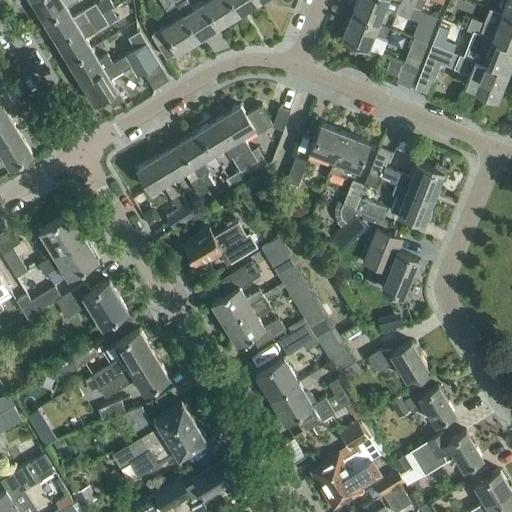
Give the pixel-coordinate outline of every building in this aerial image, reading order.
[(32,0),(32,1),(44,21),(67,7),(62,0),(32,0)] [(44,21),(57,41),(111,9),(105,0),(101,0),(73,17),(67,7),(44,21)] [(160,0),(167,11),(177,5),(174,0),(160,0)] [(177,5),(183,15),(198,39),(219,27),(204,2),(192,10),(185,0),(174,0),(177,5)] [(207,0),(204,2),(219,27),(239,14),(230,0),(207,0)] [(230,0),(239,14),(260,2),(258,0),(230,0)] [(394,0),(356,0),(352,12),(390,27),(395,13),(409,19),(413,7),(394,0)] [(416,0),(413,7),(421,11),(425,0),(416,0)] [(489,8),(489,9),(511,17),(511,0),(506,0),(502,13),(489,8)] [(57,41),(69,62),(92,48),(86,37),(117,18),(111,9),(57,41)] [(471,18),(467,29),(511,46),(511,17),(489,9),(483,23),(471,18)] [(427,42),(432,28),(437,17),(422,11),(421,11),(417,22),(411,36),(414,37),(427,42)] [(390,27),(352,12),(342,38),(369,48),(374,35),(385,40),(390,27)] [(198,39),(183,15),(152,34),(166,58),(177,52),(178,52),(179,52),(179,51),(198,39)] [(453,44),(445,41),(449,31),(439,27),(432,44),(450,51),(453,44)] [(459,54),(459,55),(508,74),(511,65),(511,46),(467,29),(473,32),(468,45),(486,52),(482,63),(459,54)] [(128,39),(135,49),(147,42),(140,31),(128,39)] [(404,62),(417,68),(427,42),(414,37),(404,62)] [(113,64),(82,82),(93,102),(94,104),(106,96),(112,107),(124,100),(111,78),(131,66),(138,76),(160,63),(147,42),(135,49),(112,63),(113,64)] [(432,44),(422,69),(436,75),(440,63),(445,65),(469,74),(465,86),(472,89),(471,89),(498,100),(508,74),(459,55),(432,44)] [(69,62),(82,82),(113,64),(112,63),(107,55),(100,60),(92,48),(69,62)] [(391,61),(387,72),(397,76),(401,65),(391,61)] [(241,105),(220,118),(249,166),(248,166),(252,173),(267,164),(257,147),(252,151),(242,135),(254,128),(257,133),(273,124),(261,105),(246,114),(241,105)] [(0,144),(20,133),(7,112),(0,116),(0,144)] [(220,118),(199,130),(213,153),(224,147),(231,158),(232,157),(240,171),(248,166),(249,166),(220,118)] [(330,171),(345,133),(321,124),(311,151),(334,160),(330,171)] [(193,166),(199,176),(208,191),(217,185),(208,172),(210,171),(203,159),(213,153),(199,130),(179,142),(193,166)] [(10,167),(33,154),(20,133),(0,144),(0,156),(2,155),(10,167)] [(345,133),(330,171),(346,178),(348,174),(355,177),(369,142),(345,133)] [(179,142),(158,155),(172,178),(193,166),(179,142)] [(370,173),(381,177),(434,198),(444,172),(418,162),(412,177),(386,167),(392,152),(380,147),(370,173)] [(174,228),(185,221),(195,215),(181,193),(172,178),(158,155),(137,168),(151,191),(163,184),(179,209),(167,217),(174,228)] [(285,182),(297,187),(307,162),(295,157),(285,182)] [(208,191),(199,176),(191,181),(200,196),(208,191)] [(434,198),(381,177),(381,178),(396,184),(392,194),(397,195),(391,211),(424,224),(434,198)] [(355,209),(360,197),(365,185),(352,180),(341,210),(341,215),(342,219),(346,223),(358,211),(355,209)] [(388,208),(360,197),(355,209),(358,211),(383,220),(388,208)] [(41,230),(55,253),(83,236),(69,213),(41,230)] [(258,247),(250,232),(246,235),(238,221),(214,236),(210,228),(183,244),(196,266),(211,257),(212,260),(224,253),(230,263),(258,247)] [(363,262),(388,272),(382,288),(403,296),(418,259),(398,250),(402,239),(376,229),(363,262)] [(83,236),(55,253),(38,264),(45,274),(62,264),(70,277),(98,260),(83,236)] [(262,248),(267,257),(285,246),(280,237),(262,248)] [(267,257),(273,266),(291,255),(285,246),(267,257)] [(3,254),(17,277),(28,271),(13,247),(3,254)] [(273,266),(278,275),(296,264),(291,255),(273,266)] [(212,302),(224,323),(264,299),(259,289),(247,297),(240,286),(260,274),(252,261),(214,284),(222,296),(212,302)] [(278,275),(283,284),(301,273),(296,264),(278,275)] [(0,308),(3,307),(0,301),(0,291),(8,286),(0,272),(0,308)] [(283,284),(289,293),(307,282),(301,273),(283,284)] [(62,296),(57,300),(68,318),(89,304),(102,326),(128,310),(109,279),(91,290),(86,282),(62,296)] [(289,293),(294,301),(312,290),(307,282),(289,293)] [(38,311),(57,300),(62,296),(56,285),(32,300),(38,311)] [(294,301),(300,310),(318,299),(312,290),(294,301)] [(42,318),(38,311),(32,300),(28,294),(17,300),(32,324),(42,318)] [(264,299),(224,323),(237,344),(251,336),(258,347),(286,330),(278,318),(265,327),(258,316),(271,309),(264,299)] [(300,310),(305,319),(323,308),(318,299),(300,310)] [(305,319),(307,322),(311,328),(329,317),(323,308),(305,319)] [(311,328),(316,337),(334,326),(329,317),(311,328)] [(19,332),(12,322),(2,329),(8,339),(19,332)] [(316,337),(311,328),(307,322),(279,340),(288,355),(294,351),(305,344),(308,348),(319,342),(316,337)] [(316,337),(319,342),(321,346),(339,335),(334,326),(316,337)] [(99,386),(112,378),(154,352),(140,328),(115,343),(123,356),(92,375),(99,386)] [(321,346),(327,355),(345,344),(339,335),(321,346)] [(429,377),(424,368),(427,366),(412,341),(393,353),(390,349),(379,350),(369,356),(378,371),(395,360),(406,379),(407,379),(412,388),(429,377)] [(52,368),(58,378),(98,354),(91,344),(52,368)] [(327,355),(332,363),(350,352),(345,344),(327,355)] [(169,376),(154,352),(112,378),(119,388),(136,378),(144,391),(169,376)] [(350,352),(332,363),(342,380),(360,368),(350,352)] [(256,374),(270,398),(299,381),(284,357),(256,374)] [(112,378),(99,386),(105,397),(119,388),(112,378)] [(328,384),(342,407),(351,401),(338,379),(328,384)] [(299,381),(270,398),(285,423),(297,416),(305,429),(335,411),(326,397),(317,402),(312,394),(306,393),(299,381)] [(405,400),(411,411),(423,404),(435,424),(455,412),(439,385),(422,395),(420,391),(405,400)] [(390,402),(399,418),(410,411),(401,395),(390,402)] [(98,409),(103,421),(125,411),(120,400),(98,409)] [(157,428),(134,442),(141,455),(195,421),(190,413),(191,412),(186,403),(184,404),(183,401),(155,418),(165,434),(162,436),(157,428)] [(16,404),(1,413),(9,426),(24,417),(16,404)] [(49,426),(38,409),(27,416),(37,433),(49,426)] [(141,455),(134,442),(112,455),(119,466),(130,459),(139,472),(144,475),(160,464),(158,461),(167,456),(166,455),(175,450),(180,458),(207,441),(205,438),(207,438),(202,429),(200,430),(195,421),(141,455)] [(324,488),(369,460),(381,453),(371,437),(369,438),(359,421),(340,432),(351,450),(359,445),(362,450),(359,452),(358,450),(342,459),(338,453),(328,459),(328,461),(312,471),(320,484),(321,483),(324,488)] [(483,457),(466,430),(450,440),(444,430),(426,441),(410,451),(419,465),(424,474),(455,456),(463,469),(483,457)] [(0,511),(20,511),(12,498),(56,471),(45,453),(6,477),(12,486),(0,493),(0,511)] [(412,467),(404,455),(394,461),(401,474),(412,467)] [(369,460),(324,488),(327,493),(326,494),(334,507),(349,497),(352,498),(362,492),(358,485),(377,473),(369,460)] [(203,497),(231,480),(229,477),(230,475),(226,469),(224,469),(220,462),(186,482),(181,475),(156,490),(135,503),(139,511),(175,511),(171,506),(199,489),(203,497)] [(485,511),(511,496),(511,489),(500,469),(493,473),(488,465),(469,476),(485,501),(466,511),(485,511)] [(376,484),(383,494),(404,481),(398,470),(376,484)] [(96,498),(89,485),(73,492),(80,506),(96,498)] [(384,496),(394,511),(395,511),(411,502),(401,486),(384,496)] [(59,508),(55,511),(59,511),(72,504),(74,503),(69,494),(55,503),(59,508)] [(511,511),(511,496),(485,511),(511,511)]
